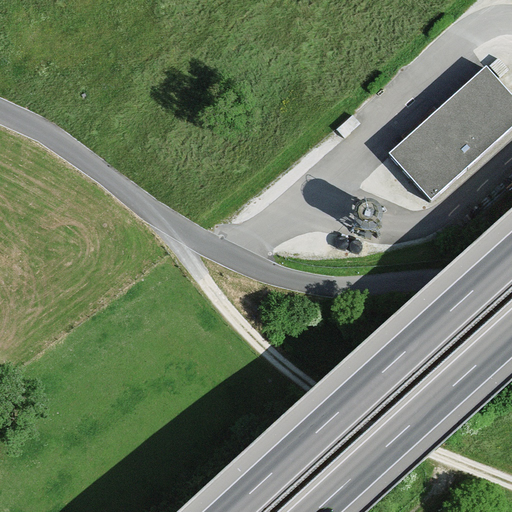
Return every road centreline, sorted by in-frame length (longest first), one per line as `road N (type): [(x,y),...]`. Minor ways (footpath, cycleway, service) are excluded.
road 1 (unclassified): [(511,267),(349,287),(270,273),(174,227),(85,160),(0,111)]
road 2 (track): [(511,482),(355,413),(281,363),(188,263),(174,227)]
road 3 (motorway): [(511,256),(230,511)]
road 4 (motorway): [(314,511),(511,333)]
